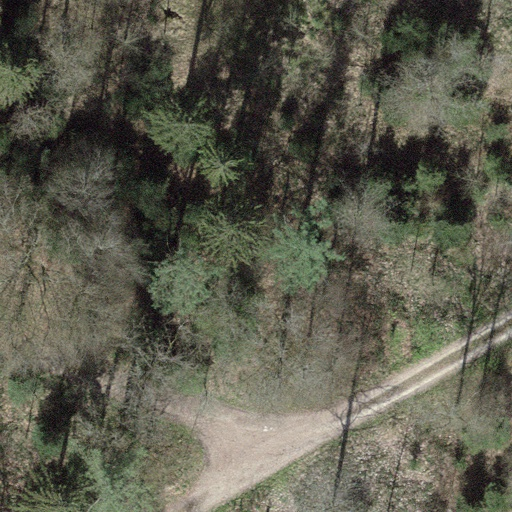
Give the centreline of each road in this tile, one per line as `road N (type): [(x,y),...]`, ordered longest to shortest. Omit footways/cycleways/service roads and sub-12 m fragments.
road 1 (track): [(281,443),(0,344)]
road 2 (track): [(511,317),(281,443)]
road 3 (track): [(281,443),(165,511)]
